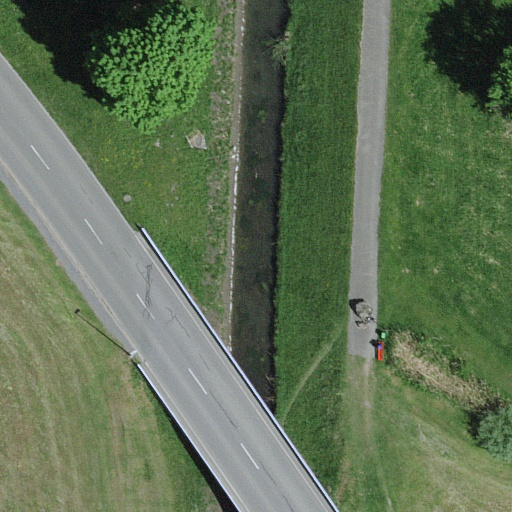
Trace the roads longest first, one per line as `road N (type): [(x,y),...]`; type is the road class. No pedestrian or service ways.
road 1 (unclassified): [(285,511),(0,124)]
road 2 (track): [(379,0),(362,330)]
